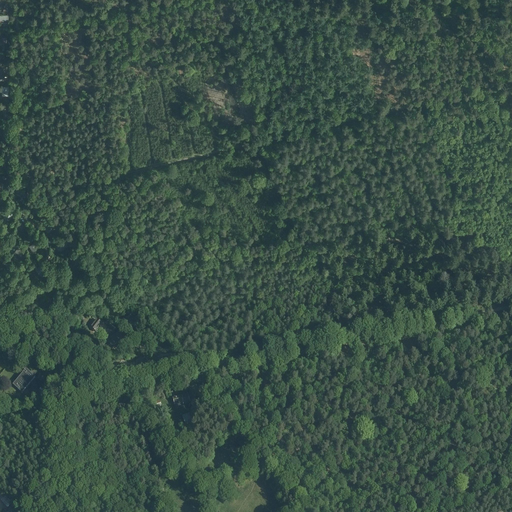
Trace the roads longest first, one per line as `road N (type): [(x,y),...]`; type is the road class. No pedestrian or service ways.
road 1 (track): [(51,197),(264,138),(507,84)]
road 2 (track): [(14,0),(29,171),(137,298)]
road 3 (track): [(511,306),(198,376)]
road 4 (track): [(198,376),(0,416)]
road 5 (track): [(137,298),(182,267),(299,238)]
